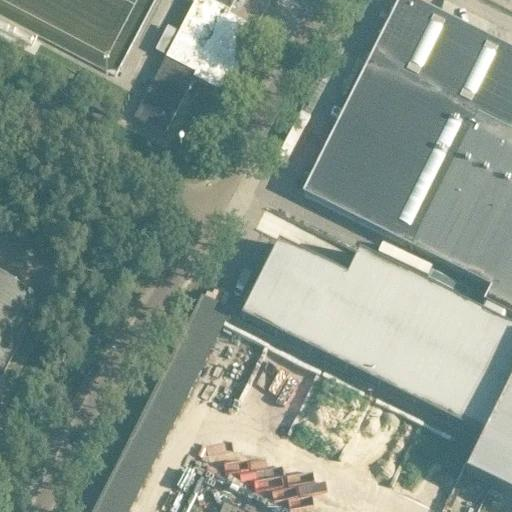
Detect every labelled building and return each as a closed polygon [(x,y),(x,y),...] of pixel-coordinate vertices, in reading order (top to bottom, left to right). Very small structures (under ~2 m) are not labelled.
[(229,81),(234,80),(249,50),(248,45),(255,31),(227,16),(235,0),(191,0),(190,4),(194,6),(134,121),(164,137),(194,80),(221,94),(229,81)] [(511,54),(403,0),(400,0),(369,63),(302,197),(320,206),(489,292),(482,306),(505,317),(511,320),(511,54)] [(278,247),(240,321),(482,442),(483,443),(511,384),(511,332),(359,256),(346,281),(278,247)] [(0,382),(42,301),(0,279),(0,382)] [(482,442),(464,477),(511,501),(511,384),(483,443),(482,442)]
